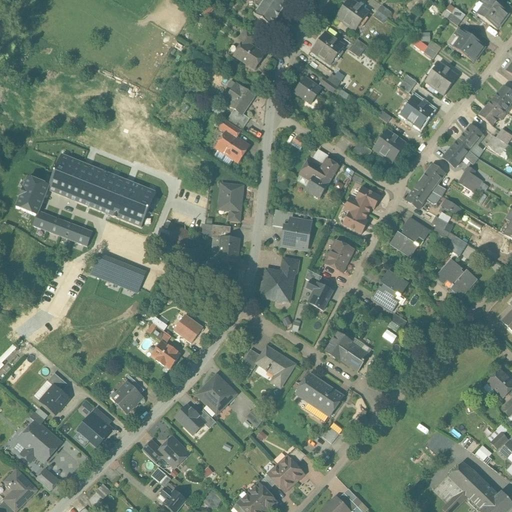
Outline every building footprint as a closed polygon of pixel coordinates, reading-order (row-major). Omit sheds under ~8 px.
[(265,0),(264,2),(261,0),(259,0),(255,7),(259,9),(254,17),(271,29),(277,20),(278,21),(281,16),(281,15),(287,7),(277,0),(265,0)] [(357,6),(349,0),(348,0),(336,17),(356,31),(369,14),(361,8),(362,8),(358,5),(357,6)] [(508,14),(489,0),(481,0),(479,3),(484,7),(477,16),(497,30),(508,14)] [(391,13),(381,6),(377,12),(387,19),(391,13)] [(465,16),(455,9),(451,14),(461,22),(465,16)] [(387,19),(377,12),(373,17),(383,24),(387,19)] [(215,18),(210,14),(207,20),(212,23),(215,18)] [(461,22),(451,14),(447,20),(457,27),(461,22)] [(485,47),(460,29),(455,36),(460,40),(454,49),(473,63),(485,47)] [(257,37),(246,30),(239,40),(243,42),(244,42),(251,46),(257,37)] [(325,34),(312,51),(331,66),(344,48),(337,42),(333,39),(325,34)] [(424,51),(427,45),(414,39),(412,46),(424,51)] [(367,47),(357,40),(353,46),(363,53),(367,47)] [(251,46),(244,42),(243,42),(234,57),(255,70),(264,55),(251,46)] [(363,53),(353,46),(349,51),(359,58),(363,53)] [(437,55),(428,48),(424,53),(433,60),(437,55)] [(445,69),(438,64),(425,82),(445,96),(458,78),(449,72),(450,71),(446,69),(445,69)] [(341,82),(332,75),(328,81),(337,88),(341,82)] [(417,83),(407,76),(403,82),(413,89),(417,83)] [(328,81),(324,78),(320,84),(333,93),(337,88),(328,81)] [(321,90),(305,79),(295,93),(311,105),(321,90)] [(236,85),(231,81),(227,87),(233,90),(236,85)] [(413,89),(403,82),(399,87),(409,94),(413,89)] [(255,98),(236,85),(233,90),(226,100),(230,103),(228,106),(234,110),(242,116),(243,115),(255,98)] [(511,103),(511,93),(504,87),(492,101),(507,114),(511,107),(510,106),(511,103)] [(426,106),(422,103),(422,104),(414,98),(401,116),(420,130),(433,112),(426,107),(426,106)] [(507,114),(492,101),(479,116),(492,127),(499,119),(501,121),(507,114)] [(242,116),(234,110),(227,122),(241,131),(241,132),(250,120),(243,115),(242,116)] [(392,118),(382,111),(378,117),(387,124),(392,118)] [(227,122),(226,121),(220,129),(226,133),(227,133),(236,139),(241,131),(227,122)] [(471,125),(457,142),(469,152),(483,135),(471,125)] [(510,136),(499,129),(493,137),(504,144),(510,136)] [(394,137),(386,132),(373,149),(393,164),(406,146),(398,140),(398,139),(394,136),(394,137)] [(236,139),(227,133),(226,133),(216,149),(218,150),(234,160),(238,163),(248,147),(236,139)] [(305,143),(293,134),(287,142),(297,149),(299,146),(302,148),(305,143)] [(504,144),(493,137),(486,147),(498,155),(504,144)] [(457,142),(442,158),(455,169),(464,158),(473,166),(479,159),(469,152),(457,142)] [(372,152),(359,143),(351,154),(364,163),(372,152)] [(50,154),(41,150),(36,161),(46,165),(50,154)] [(234,160),(218,150),(214,156),(230,167),(234,160)] [(162,175),(105,153),(98,170),(156,193),(162,175)] [(98,170),(62,156),(52,181),(43,177),(41,183),(49,187),(48,191),(141,229),(156,193),(98,170)] [(339,167),(327,160),(323,165),(310,157),(304,167),(317,176),(316,177),(321,179),(320,180),(329,185),(339,167)] [(445,175),(432,165),(419,183),(432,193),(441,198),(446,190),(437,186),(445,175)] [(321,179),(316,177),(317,176),(304,167),(299,176),(310,183),(305,191),(320,200),(329,185),(320,180),(321,179)] [(475,172),(468,168),(462,178),(475,186),(479,188),(482,182),(473,176),(475,172)] [(292,174),(278,171),(276,187),(292,190),(295,176),(292,174)] [(52,217),(39,213),(48,191),(49,187),(41,183),(36,182),(37,180),(35,180),(34,181),(28,178),(24,190),(23,189),(20,197),(21,197),(16,208),(22,211),(35,216),(34,217),(36,219),(33,227),(47,232),(52,217)] [(462,178),(458,184),(475,194),(477,191),(481,194),(483,191),(478,188),(479,188),(475,186),(462,178)] [(419,183),(406,201),(419,211),(426,200),(433,205),(437,204),(441,198),(432,193),(419,183)] [(243,188),(221,185),(219,207),(232,208),(232,212),(240,212),(243,188)] [(381,198),(362,188),(356,200),(350,198),(347,204),(369,215),(372,209),(374,211),(381,198)] [(459,208),(446,200),(442,207),(455,215),(459,208)] [(369,215),(347,204),(344,211),(349,213),(343,226),(362,235),(368,222),(366,221),(369,215)] [(35,216),(22,211),(18,221),(33,227),(36,219),(34,217),(35,216)] [(232,212),(229,211),(228,222),(240,223),(241,213),(240,212),(232,212)] [(273,227),(284,229),(286,219),(292,220),(293,214),(275,211),(273,227)] [(92,233),(52,217),(47,232),(87,247),(92,233)] [(309,238),(311,223),(292,220),(286,219),(284,229),(281,247),(291,248),(291,246),(304,248),(306,237),(309,238)] [(410,219),(402,231),(403,232),(401,236),(398,234),(390,246),(410,259),(418,248),(419,246),(415,244),(419,239),(423,242),(430,232),(410,219)] [(5,224),(0,233),(0,250),(1,251),(14,228),(5,224)] [(179,226),(169,233),(169,245),(179,251),(190,245),(190,233),(179,226)] [(231,228),(213,226),(212,238),(222,239),(230,240),(231,228)] [(449,234),(436,227),(433,233),(446,240),(449,234)] [(467,245),(455,237),(451,243),(464,251),(467,245)] [(230,240),(222,239),(220,253),(216,253),(215,261),(236,263),(238,245),(235,240),(230,240)] [(355,251),(335,241),(324,265),(343,274),(355,251)] [(145,277),(98,258),(96,262),(91,275),(138,294),(145,277)] [(298,262),(284,260),(282,273),(294,275),(296,274),(298,262)] [(462,270),(451,261),(435,278),(444,286),(448,282),(452,286),(449,289),(451,290),(461,299),(477,281),(467,272),(464,275),(461,272),(462,270)] [(282,273),(267,271),(262,298),(276,300),(277,303),(283,304),(285,302),(289,303),(294,275),(282,273)] [(408,285),(388,272),(380,284),(384,286),(381,290),(380,288),(372,301),(391,314),(398,304),(393,301),(396,296),(400,298),(401,297),(401,296),(408,285)] [(317,285),(311,282),(307,289),(314,292),(317,285)] [(333,292),(318,285),(317,285),(314,292),(308,304),(323,311),(333,292)] [(511,311),(502,322),(511,331),(511,311)] [(152,315),(148,320),(163,331),(167,326),(152,315)] [(407,323),(394,315),(391,320),(403,329),(407,323)] [(203,329),(185,316),(174,332),(191,344),(203,329)] [(291,324),(287,318),(282,320),(285,327),(291,324)] [(171,338),(157,327),(150,336),(162,344),(162,343),(165,346),(171,338)] [(352,343),(338,333),(325,352),(339,362),(340,361),(358,373),(369,356),(351,344),(352,343)] [(165,346),(162,343),(162,344),(152,357),(157,361),(156,362),(164,367),(165,366),(170,370),(180,356),(177,354),(177,353),(169,347),(169,348),(165,346)] [(1,361),(12,349),(10,347),(0,357),(0,368),(4,364),(1,361)] [(295,366),(267,348),(261,357),(256,364),(259,366),(267,370),(266,372),(267,373),(269,369),(277,374),(273,381),(272,381),(271,383),(280,389),(295,366)] [(511,389),(511,383),(500,371),(488,384),(503,398),(511,389)] [(48,382),(53,387),(54,387),(62,393),(68,386),(54,374),(48,382)] [(344,397),(310,375),(296,395),(330,418),(344,397)] [(216,376),(197,396),(207,406),(211,403),(220,412),(236,396),(216,376)] [(149,387),(139,377),(134,382),(144,392),(149,387)] [(144,392),(134,382),(130,386),(140,396),(144,392)] [(127,383),(116,394),(121,398),(116,404),(117,405),(117,409),(121,409),(127,415),(143,399),(140,396),(130,386),(127,383)] [(62,393),(54,387),(53,387),(40,402),(56,416),(69,400),(62,393)] [(511,400),(502,410),(509,417),(511,414),(511,400)] [(86,401),(81,406),(90,413),(94,408),(86,401)] [(199,416),(192,410),(191,411),(187,407),(176,418),(193,436),(204,425),(205,424),(198,418),(199,417),(199,416)] [(267,417),(257,407),(251,413),(261,424),(267,417)] [(93,414),(96,416),(100,420),(104,415),(97,410),(93,414)] [(216,423),(204,411),(199,416),(199,417),(198,418),(205,424),(204,425),(209,430),(216,423)] [(35,414),(31,419),(35,423),(19,442),(27,449),(21,456),(30,463),(36,457),(44,464),(61,444),(40,426),(44,422),(35,414)] [(100,444),(112,430),(100,420),(96,416),(91,422),(88,419),(78,431),(90,441),(93,438),(100,444)] [(330,429),(323,438),(332,445),(339,436),(330,429)] [(501,434),(491,444),(497,451),(508,440),(501,434)] [(161,450),(158,453),(162,457),(175,469),(189,455),(172,439),(161,450)] [(14,449),(21,456),(27,449),(19,442),(14,449)] [(161,450),(152,442),(142,452),(155,464),(162,457),(158,453),(161,450)] [(511,444),(510,443),(501,454),(511,464),(511,467),(508,472),(511,475),(511,444)] [(475,454),(483,461),(491,453),(482,445),(475,454)] [(297,449),(287,458),(295,467),(306,457),(297,449)] [(287,458),(278,467),(294,484),(304,475),(295,467),(287,458)] [(463,464),(434,492),(447,505),(442,510),(443,511),(454,511),(463,503),(473,511),(481,511),(499,496),(475,471),(463,464)] [(278,467),(268,475),(276,484),(284,493),(294,484),(278,467)] [(59,482),(45,470),(36,480),(50,492),(59,482)] [(14,491),(4,501),(5,502),(14,511),(16,511),(37,492),(17,472),(6,483),(14,491)] [(166,475),(159,484),(164,488),(168,484),(169,484),(171,480),(166,475)] [(276,484),(268,475),(263,480),(271,489),(276,484)] [(271,489),(263,480),(258,485),(259,485),(267,493),(271,489)] [(103,484),(97,489),(106,497),(111,491),(103,484)] [(169,484),(168,484),(164,488),(166,490),(160,496),(166,501),(163,505),(172,511),(177,511),(187,501),(175,491),(176,490),(169,484)] [(238,504),(238,505),(244,511),(266,511),(276,503),(267,493),(259,485),(238,504)] [(348,490),(338,500),(350,511),(349,511),(360,511),(361,511),(352,503),(357,498),(348,490)] [(499,496),(481,511),(507,511),(511,508),(511,504),(502,493),(499,496)] [(366,511),(368,510),(357,498),(352,503),(361,511),(366,511)] [(337,499),(329,507),(328,506),(321,511),(349,511),(350,511),(338,500),(337,499)] [(14,511),(5,502),(0,506),(0,507),(5,511),(14,511)]
